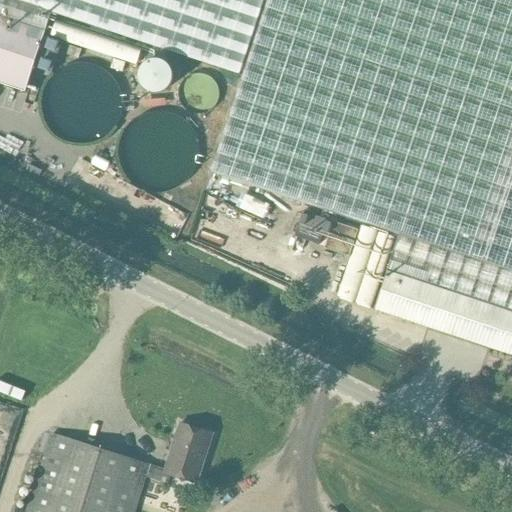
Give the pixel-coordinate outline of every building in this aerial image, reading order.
[(0,0),(0,84),(25,92),(51,12),(239,74),(263,0),(0,0)] [(374,311),(511,356),(511,0),(268,0),(211,173),(399,235),(374,311)] [(140,59),(139,86),(163,87),(164,60),(140,59)] [(121,104),(120,94),(117,86),(113,79),(107,73),(100,68),(94,65),(85,63),(78,63),(69,65),(62,67),(56,71),(50,76),(46,83),(42,91),(40,98),(40,105),(41,113),(44,121),(48,128),(53,133),(60,138),(68,142),(76,144),(83,144),(90,143),(99,140),(105,136),(111,131),(115,124),(119,118),(120,112),(121,104)] [(219,94),(218,86),(214,80),(207,75),(201,74),(193,75),(189,76),(186,79),(182,83),(181,87),(180,91),(180,99),(184,106),(190,111),(198,113),(201,113),(206,112),(213,108),(217,102),(219,98),(219,94)] [(198,154),(198,153),(197,146),(195,139),(192,132),(186,125),(180,120),(173,117),(167,115),(159,114),(150,115),(145,116),(137,120),(132,124),(126,132),(122,138),(120,145),(119,153),(120,159),(122,168),(126,175),(131,181),(138,187),(144,190),(150,192),(158,193),(164,193),(172,190),(180,187),(186,182),(192,175),(195,168),(197,162),(198,154)] [(324,248),(349,256),(358,229),(302,211),(294,237),(320,245),(323,235),(325,235),(326,233),(329,234),(324,248)] [(25,511),(135,511),(147,478),(167,484),(170,475),(197,484),(213,434),(180,423),(165,470),(151,465),(51,433),(25,511)]
